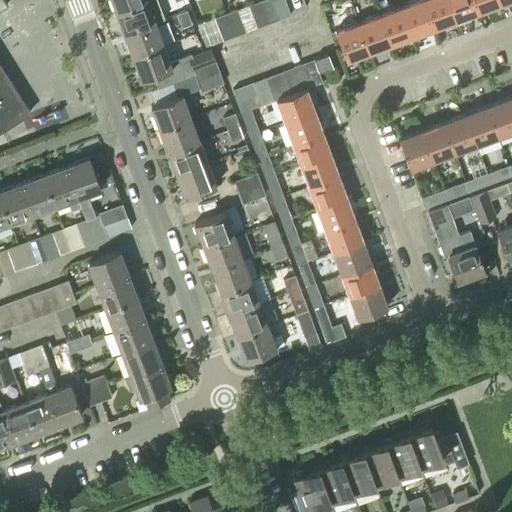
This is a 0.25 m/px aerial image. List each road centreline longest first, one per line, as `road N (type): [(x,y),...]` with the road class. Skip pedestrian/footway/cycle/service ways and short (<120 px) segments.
road 1 (residential): [(223,398),(79,0)]
road 2 (residential): [(429,323),(356,122),(360,103),(372,90),(511,37)]
road 3 (residential): [(0,477),(223,398)]
road 4 (residential): [(223,398),(429,323)]
road 5 (residential): [(265,511),(223,398)]
